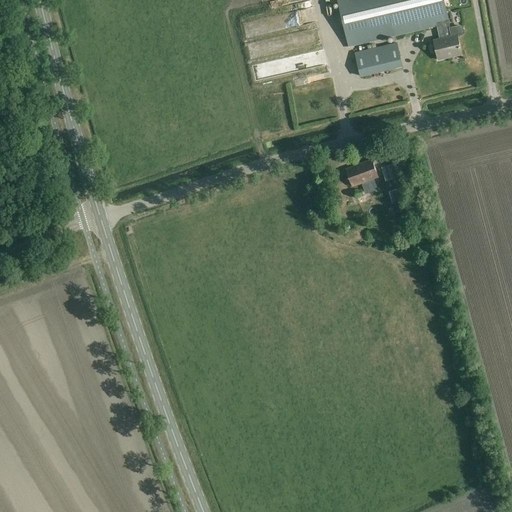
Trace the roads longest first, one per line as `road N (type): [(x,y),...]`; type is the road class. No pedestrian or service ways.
road 1 (unclassified): [(100,217),(280,159),(511,103)]
road 2 (primary): [(202,511),(100,217)]
road 3 (primary): [(100,217),(39,0)]
